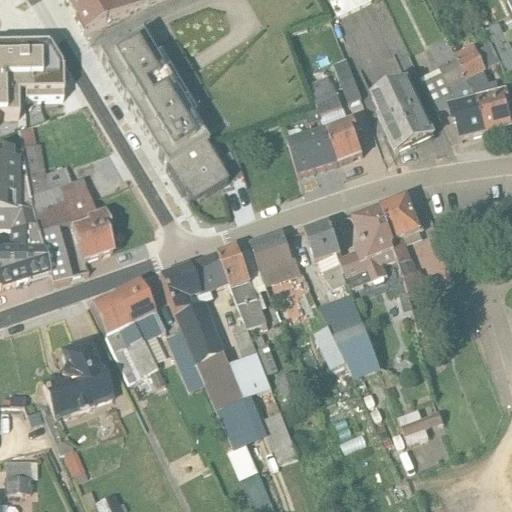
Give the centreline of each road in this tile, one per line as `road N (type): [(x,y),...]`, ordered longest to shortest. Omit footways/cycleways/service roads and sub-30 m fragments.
road 1 (residential): [(511,167),(386,185),(185,254)]
road 2 (residential): [(185,254),(36,0)]
road 3 (residential): [(185,254),(0,318)]
